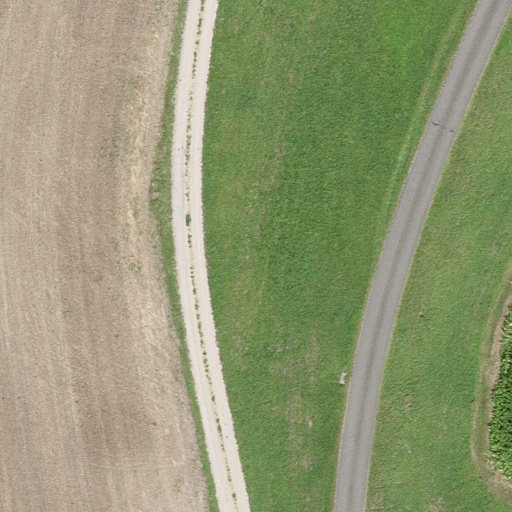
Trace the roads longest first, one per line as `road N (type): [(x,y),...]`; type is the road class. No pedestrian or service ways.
road 1 (unclassified): [(343,511),(380,300),(435,124),(494,0)]
road 2 (track): [(234,511),(184,292),(179,125),(199,0)]
